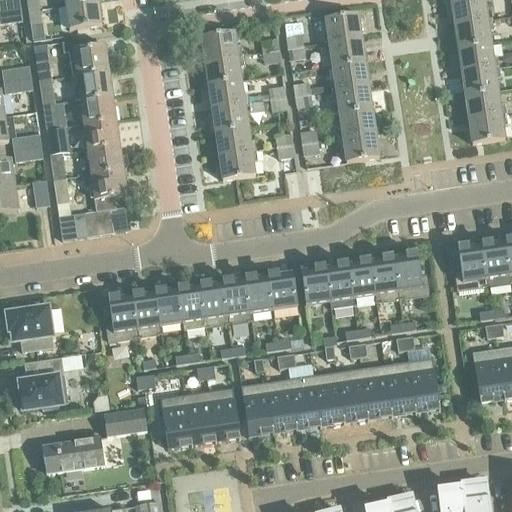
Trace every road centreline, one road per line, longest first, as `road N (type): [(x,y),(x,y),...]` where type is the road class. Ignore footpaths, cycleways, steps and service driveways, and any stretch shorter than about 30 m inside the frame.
road 1 (residential): [(177,250),(139,28),(334,0)]
road 2 (residential): [(177,250),(202,255),(332,235),(387,207),(511,190)]
road 3 (residential): [(266,511),(265,503),(511,462)]
road 4 (residential): [(0,278),(177,250)]
